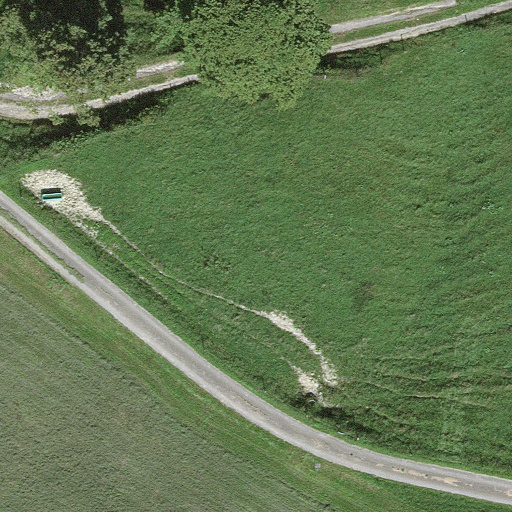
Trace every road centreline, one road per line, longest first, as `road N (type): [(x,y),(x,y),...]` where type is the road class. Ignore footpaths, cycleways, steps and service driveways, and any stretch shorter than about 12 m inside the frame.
road 1 (track): [(511,492),(391,467),(281,425),(202,373),(0,204)]
road 2 (track): [(0,94),(50,101),(486,0)]
